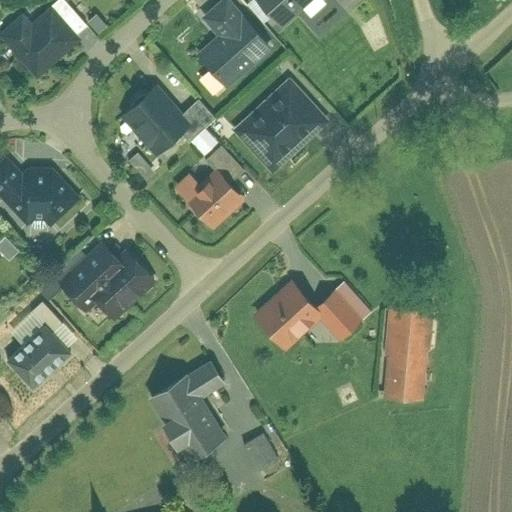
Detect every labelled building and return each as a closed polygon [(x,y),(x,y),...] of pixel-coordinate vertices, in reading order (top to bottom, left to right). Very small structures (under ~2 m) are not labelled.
[(82,35),(79,33),(90,23),(69,0),(62,0),(12,47),(39,75),(82,35)] [(202,51),(226,79),(271,40),(236,0),(214,0),(201,12),(220,35),(202,51)] [(262,0),(282,20),(302,0),(262,0)] [(155,78),(120,111),(156,149),(187,119),(197,130),(217,111),(200,93),(184,108),(155,78)] [(239,132),(273,167),(324,117),(290,82),(239,132)] [(186,194),(210,222),(245,192),(235,180),(246,171),(222,144),(206,158),(215,168),(186,194)] [(8,152),(0,158),(0,191),(26,220),(38,209),(48,220),(80,190),(52,160),(50,161),(25,165),(8,152)] [(107,236),(60,281),(83,305),(100,289),(117,306),(155,270),(131,245),(123,253),(107,236)] [(297,276),(252,311),(275,340),(319,306),(339,331),(359,315),(334,283),(315,298),(297,276)] [(6,354),(30,379),(70,342),(54,325),(62,318),(43,297),(28,311),(39,323),(6,354)] [(427,302),(379,299),(374,390),(421,393),(427,302)] [(200,355),(142,393),(187,462),(220,440),(196,404),(221,387),(200,355)] [(264,434),(245,444),(260,470),(278,460),(264,434)]
